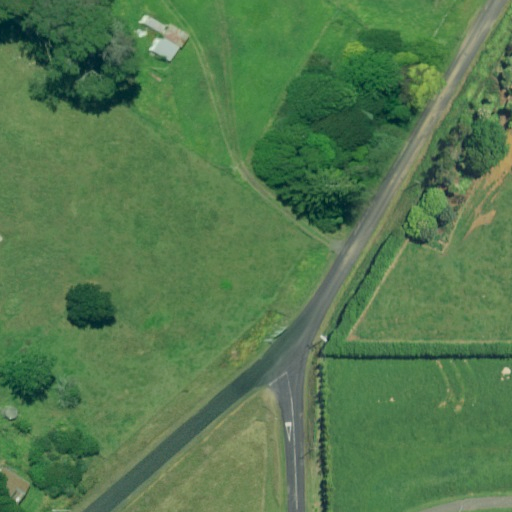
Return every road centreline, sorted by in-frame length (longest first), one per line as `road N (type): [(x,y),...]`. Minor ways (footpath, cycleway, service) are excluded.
road 1 (unclassified): [(495,0),(334,284),(277,354)]
road 2 (unclassified): [(277,354),(96,511)]
road 3 (unclassified): [(277,354),(291,393),(297,511)]
